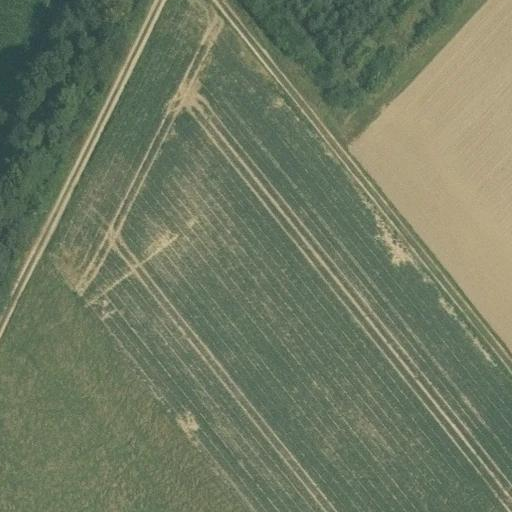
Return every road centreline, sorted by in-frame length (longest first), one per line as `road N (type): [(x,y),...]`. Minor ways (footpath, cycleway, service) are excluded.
road 1 (track): [(214,0),(511,372)]
road 2 (track): [(164,0),(0,333)]
road 3 (track): [(324,137),(462,0)]
road 4 (track): [(59,0),(0,137)]
